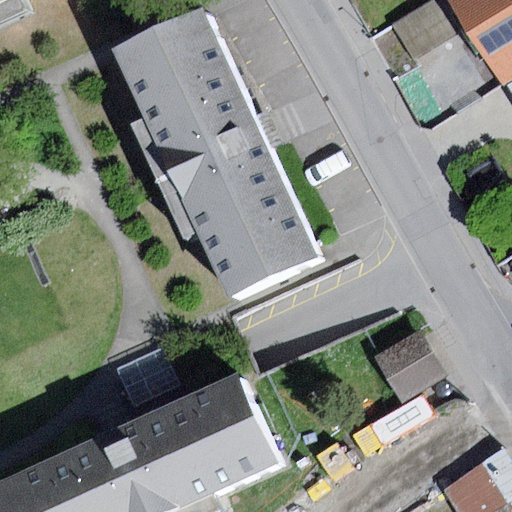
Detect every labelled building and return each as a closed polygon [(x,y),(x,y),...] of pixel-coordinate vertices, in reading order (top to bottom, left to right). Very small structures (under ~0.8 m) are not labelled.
[(0,0),(0,30),(35,15),(28,0),(0,0)] [(470,27),(452,0),(435,0),(394,27),(416,61),(470,27)] [(511,0),(452,0),(470,27),(507,82),(511,78),(511,0)] [(207,11),(115,53),(144,118),(132,123),(185,240),(203,232),(233,297),(319,258),(263,133),(207,11)] [(420,333),(379,358),(404,400),(446,375),(420,333)] [(178,385),(162,350),(119,369),(135,404),(178,385)] [(118,431),(0,484),(0,511),(221,511),(216,498),(282,468),(241,376),(118,431)] [(456,511),(511,511),(511,461),(505,449),(444,494),(456,511)]
